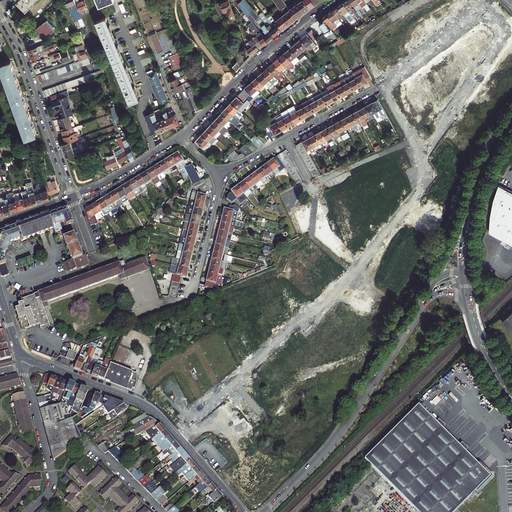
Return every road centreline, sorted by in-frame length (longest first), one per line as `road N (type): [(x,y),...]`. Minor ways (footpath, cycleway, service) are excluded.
road 1 (residential): [(21,353),(155,412),(242,511)]
road 2 (secondary): [(264,511),(331,443),(415,315)]
road 3 (residential): [(178,137),(330,0)]
road 4 (residential): [(71,197),(0,12)]
road 5 (residential): [(218,175),(375,88)]
road 6 (residential): [(22,367),(52,482),(29,511)]
road 7 (secondary): [(468,267),(477,194),(511,121)]
road 8 (secondary): [(511,389),(484,343),(468,267)]
road 9 (residential): [(218,175),(190,300)]
road 10 (secondary): [(511,392),(476,331),(464,276)]
road 11 (residential): [(71,197),(178,137)]
